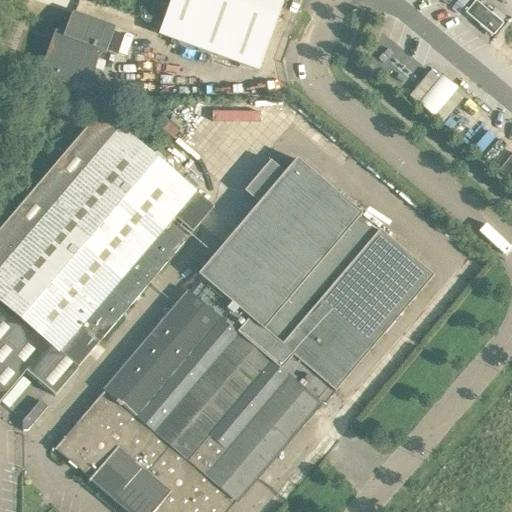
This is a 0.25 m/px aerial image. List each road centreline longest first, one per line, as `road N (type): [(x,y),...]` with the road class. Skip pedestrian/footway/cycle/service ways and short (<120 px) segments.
road 1 (residential): [(511,247),(320,88),(315,65),(337,0)]
road 2 (residential): [(511,329),(356,511)]
